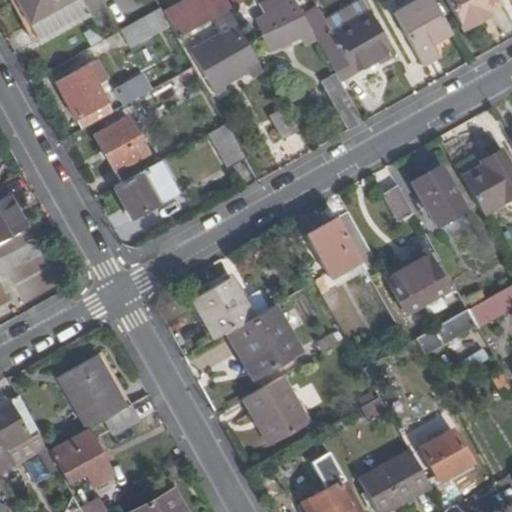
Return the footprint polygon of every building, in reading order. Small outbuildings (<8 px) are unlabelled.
[(14,0),(21,11),(40,0),(14,0)] [(85,15),(76,0),(40,0),(21,11),(37,41),(85,15)] [(185,0),(163,13),(169,25),(177,38),(210,19),(229,8),(224,0),(185,0)] [(243,0),(224,0),(229,8),(244,0),(243,0)] [(280,7),(293,0),(292,0),(268,0),(257,7),(258,9),(263,18),(255,22),(263,37),(259,39),(267,54),(299,37),(291,20),(288,21),(280,7)] [(431,44),(449,34),(429,0),(417,0),(393,14),(422,67),(439,57),(431,44)] [(485,14),(501,5),(498,0),(444,0),(463,33),(480,23),(477,18),(485,14)] [(376,64),(392,55),(369,14),(331,35),(315,4),(300,12),(318,45),(325,58),(334,75),(337,80),(374,60),(376,64)] [(251,75),(263,69),(229,8),(210,19),(219,35),(189,52),(208,85),(229,73),(232,77),(247,69),(251,75)] [(129,48),(169,25),(163,13),(161,10),(125,30),(121,32),(129,48)] [(54,84),(80,130),(104,116),(102,111),(105,109),(94,87),(101,82),(91,63),(54,84)] [(321,82),(347,130),(361,123),(337,80),(334,75),(321,82)] [(117,95),(123,106),(139,97),(132,86),(117,95)] [(284,138),(298,130),(285,107),(270,115),(284,138)] [(93,138),(119,183),(151,165),(145,154),(147,153),(127,119),(93,138)] [(226,169),(244,159),(225,124),(207,134),(226,169)] [(480,167),(460,178),(480,214),(511,196),(511,170),(500,148),(476,161),(480,167)] [(175,196),(157,162),(151,165),(119,183),(111,188),(130,221),(175,196)] [(464,210),(439,164),(408,181),(434,227),(464,210)] [(396,221),(412,212),(397,186),(381,195),(396,221)] [(0,256),(23,244),(17,232),(25,227),(8,196),(0,200),(0,256)] [(332,290),(364,272),(375,265),(346,211),(301,235),(332,290)] [(0,276),(41,253),(32,238),(23,244),(0,256),(0,303),(4,301),(0,293),(0,276)] [(446,292),(424,251),(381,275),(403,316),(446,292)] [(297,275),(304,288),(313,283),(305,270),(297,275)] [(191,301),(212,340),(224,333),(252,317),(231,279),(191,301)] [(476,327),(511,306),(511,284),(466,310),(474,325),(476,327)] [(224,333),(239,360),(246,356),(257,376),(298,352),(272,306),(252,317),(224,333)] [(423,353),(474,325),(466,310),(416,339),(423,353)] [(316,345),(321,353),(338,344),(333,335),(316,345)] [(471,368),(488,358),(482,347),(464,358),(471,368)] [(75,409),(86,429),(124,408),(95,356),(60,376),(78,408),(75,409)] [(250,379),(257,376),(246,356),(239,360),(250,379)] [(503,399),(511,393),(511,391),(501,373),(491,378),(503,399)] [(306,420),(281,375),(240,398),(250,415),(255,413),(271,440),(306,420)] [(367,420),(384,411),(377,397),(360,407),(367,420)] [(18,398),(0,408),(0,469),(9,465),(1,451),(36,431),(18,398)] [(136,420),(128,406),(124,408),(86,429),(95,444),(136,420)] [(110,475),(84,430),(47,450),(66,483),(84,472),(91,486),(110,475)] [(469,463),(451,430),(418,448),(437,482),(469,463)] [(374,511),(381,511),(427,486),(407,451),(356,480),(374,511)] [(290,475),(301,498),(323,488),(313,465),(290,475)] [(304,511),(359,511),(341,479),(299,503),(304,511)] [(183,511),(171,490),(133,511),(183,511)] [(81,511),(102,511),(96,500),(80,509),(81,511)]
